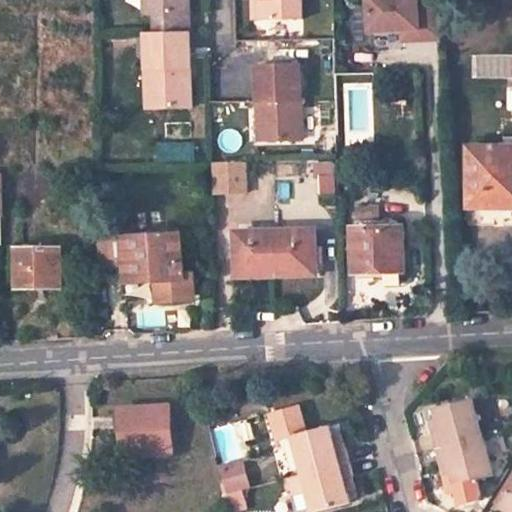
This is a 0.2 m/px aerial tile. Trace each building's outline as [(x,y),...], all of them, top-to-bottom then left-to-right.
[(155,16),(154,0),(143,0),(144,16),(155,16)] [(154,0),(155,16),(189,16),(188,0),(154,0)] [(251,0),(252,25),(262,25),(261,0),(251,0)] [(261,0),(262,25),(303,23),(302,0),(261,0)] [(437,0),(367,0),(369,32),(402,30),(418,29),(419,40),(439,39),(437,0)] [(189,16),(155,16),(155,17),(155,35),(189,35),(189,16)] [(402,30),(402,41),(419,40),(418,29),(402,30)] [(144,36),(144,71),(156,71),(157,110),(191,109),(189,35),(155,35),(144,36)] [(301,143),(300,68),(258,68),(258,105),(264,105),(264,144),(301,143)] [(144,71),(145,110),(157,110),(156,71),(144,71)] [(511,148),(469,148),(468,220),(511,220),(511,148)] [(247,163),(215,164),(216,194),(247,193),(247,163)] [(335,194),(336,163),(322,163),(321,193),(335,194)] [(403,225),(354,228),(355,274),(405,271),(403,225)] [(278,275),(277,230),(236,232),(237,276),(278,275)] [(277,230),(278,275),(316,273),(315,230),(277,230)] [(180,235),(124,238),(126,267),(127,282),(155,280),(156,296),(193,293),(192,272),(182,273),(180,235)] [(124,238),(97,240),(97,268),(126,267),(124,238)] [(16,287),(60,287),(60,250),(16,250),(16,287)] [(193,293),(156,296),(156,302),(194,299),(193,293)] [(435,449),(482,437),(472,398),(433,407),(436,420),(438,428),(431,430),(435,449)] [(298,405),(272,412),(279,440),(289,437),(299,475),(348,463),(342,443),(334,445),(333,437),(330,426),(306,432),(298,405)] [(166,408),(122,412),(125,454),(169,451),(166,408)] [(429,422),(431,430),(438,428),(436,420),(429,422)] [(334,445),(342,443),(341,435),(333,437),(334,445)] [(482,437),(435,449),(440,466),(447,464),(450,473),(453,485),(491,475),(482,437)] [(221,467),(228,493),(246,489),(240,463),(221,467)] [(348,463),(299,475),(279,480),(287,511),(314,511),(349,504),(346,491),(344,484),(352,482),(348,463)] [(440,467),(442,475),(450,473),(447,464),(440,466),(440,467)] [(511,511),(511,480),(496,507),(505,511),(511,511)] [(344,484),(346,491),(354,489),(352,482),(344,484)]
